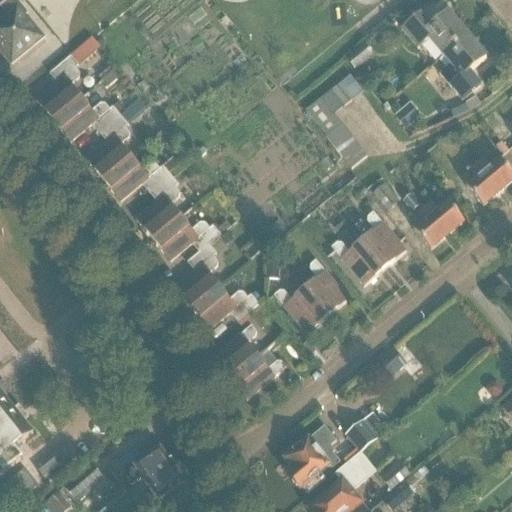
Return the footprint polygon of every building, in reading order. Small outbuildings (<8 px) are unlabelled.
[(0,0),(0,8),(10,0),(0,0)] [(0,11),(6,19),(0,23),(0,52),(11,66),(42,40),(25,19),(27,17),(13,0),(10,0),(0,8),(0,11)] [(429,42),(442,59),(467,38),(448,16),(432,30),(420,17),(402,32),(418,51),(429,42)] [(467,38),(442,59),(449,67),(438,76),(446,85),(462,104),(480,88),(469,75),(486,61),(467,38)] [(91,39),(70,58),(70,59),(78,68),(100,49),(91,39)] [(372,56),(364,46),(345,62),(354,72),(372,56)] [(35,103),(53,124),(81,101),(70,88),(79,80),(80,76),(75,71),(78,68),(70,59),(49,77),(57,85),(35,103)] [(341,85),(354,101),(363,94),(351,78),(341,85)] [(142,83),(136,89),(140,94),(147,89),(142,83)] [(354,101),(341,85),(331,93),(344,109),(354,101)] [(326,140),(342,128),(334,117),(344,109),(331,93),(305,113),(326,140)] [(99,136),(120,118),(118,116),(113,109),(109,112),(105,106),(100,106),(92,113),(81,101),(53,124),(70,145),(92,127),(99,136)] [(119,105),(113,109),(118,116),(124,111),(119,105)] [(450,112),(454,120),(469,113),(466,105),(450,112)] [(420,119),(410,106),(394,118),(405,131),(420,119)] [(85,163),(103,184),(131,160),(120,148),(129,140),(129,136),(125,130),(128,127),(120,118),(99,136),(107,145),(85,163)] [(342,128),(326,140),(335,150),(350,138),(342,128)] [(343,161),(359,149),(350,138),(335,150),(343,161)] [(367,159),(359,149),(343,161),(351,172),(367,159)] [(142,187),(149,196),(170,178),(169,176),(163,169),(159,172),(155,166),(150,166),(142,173),(131,160),(103,184),(120,205),(142,187)] [(172,161),(163,169),(169,176),(178,168),(172,161)] [(476,188),(490,206),(511,189),(511,170),(507,164),(476,188)] [(170,178),(149,196),(156,205),(135,223),(153,244),(181,220),(170,207),(179,200),(179,195),(175,190),(178,187),(170,178)] [(361,200),(352,189),(339,199),(348,210),(361,200)] [(451,199),(411,226),(430,254),(469,227),(451,199)] [(361,244),(385,272),(406,255),(373,215),(367,220),(367,224),(374,233),(361,244)] [(170,264),(192,247),(210,231),(205,226),(200,225),(191,233),(181,220),(153,244),(170,264)] [(173,292),(191,313),(218,289),(208,276),(217,269),(217,265),(213,259),(216,256),(209,248),(220,238),(213,229),(210,231),(192,247),(199,255),(187,265),(195,274),(173,292)] [(227,233),(219,240),(225,247),(233,241),(227,233)] [(364,290),(385,272),(361,244),(349,255),(341,246),(337,245),(331,250),(364,290)] [(304,292),(328,320),(349,303),(316,263),(310,268),(309,272),(317,281),(304,292)] [(279,266),(265,265),(265,281),(278,282),(279,266)] [(218,289),(191,313),(208,334),(230,316),(237,325),(258,307),(251,298),(247,301),(243,295),(238,295),(229,302),(218,289)] [(307,338),(328,320),(304,292),(291,303),(284,294),(279,293),(273,298),(307,338)] [(229,382),(257,359),(247,346),(256,339),(256,334),(251,328),(211,361),(229,382)] [(391,352),(372,368),(387,387),(407,370),(391,352)] [(268,372),(257,359),(229,382),(247,403),(286,370),(281,365),(277,364),(268,372)] [(491,385),(488,388),(487,393),(492,398),(498,398),(501,395),(501,389),(496,384),(491,385)] [(511,423),(511,401),(501,410),(511,423)] [(33,435),(7,403),(0,407),(0,479),(22,462),(13,450),(33,435)] [(372,416),(362,424),(345,438),(360,456),(335,477),(341,485),(310,511),(351,511),(359,505),(351,495),(375,475),(360,456),(377,442),(375,440),(385,431),(372,416)] [(336,444),(333,440),(324,429),(308,442),(293,455),(290,451),(283,457),(286,461),(284,462),(293,473),(289,477),(292,480),(292,484),(295,488),(299,488),(302,491),(329,468),(331,471),(338,465),(331,456),(334,454),(330,449),(336,444)] [(78,456),(71,447),(38,474),(44,483),(78,456)] [(157,504),(188,482),(186,479),(186,476),(183,471),(180,470),(177,467),(176,468),(171,462),(169,463),(160,451),(133,469),(134,470),(123,477),(130,488),(141,481),(157,504)] [(408,477),(398,465),(380,480),(390,493),(408,477)] [(103,482),(88,466),(61,490),(76,506),(103,482)] [(7,511),(38,488),(25,471),(0,490),(0,508),(2,511),(7,511)] [(394,511),(413,495),(403,484),(381,503),(388,511),(394,511)] [(67,511),(70,510),(55,495),(42,508),(45,511),(67,511)]
